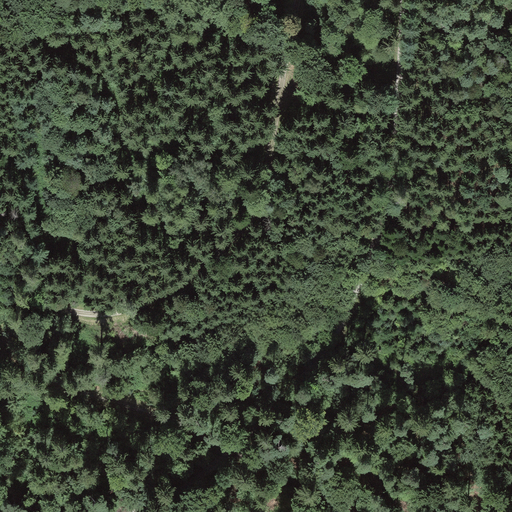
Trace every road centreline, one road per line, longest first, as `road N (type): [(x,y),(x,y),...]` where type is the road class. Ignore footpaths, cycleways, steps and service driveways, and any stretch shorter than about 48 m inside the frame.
road 1 (track): [(0,300),(94,315),(135,310),(169,295),(222,251),(244,224),(259,182),(291,0)]
road 2 (track): [(227,452),(300,376),(353,301),(381,173),(388,0)]
road 3 (track): [(0,307),(227,452)]
